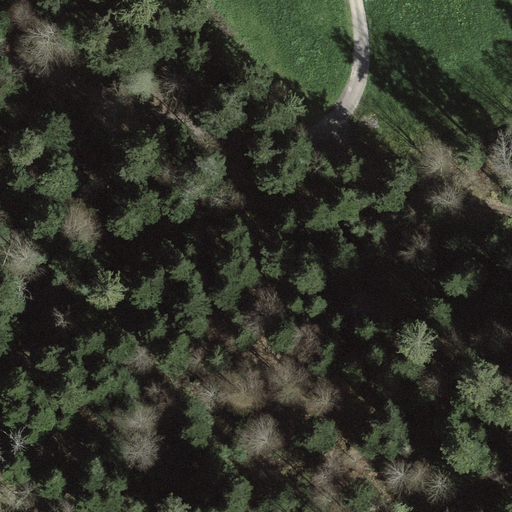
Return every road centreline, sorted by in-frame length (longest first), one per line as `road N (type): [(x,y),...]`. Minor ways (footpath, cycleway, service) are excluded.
road 1 (track): [(0,60),(94,98),(209,130),(260,142),(313,139)]
road 2 (track): [(94,98),(78,183),(0,357)]
road 3 (track): [(511,211),(321,149),(313,139)]
road 4 (track): [(356,0),(354,93),(348,109),(313,139)]
